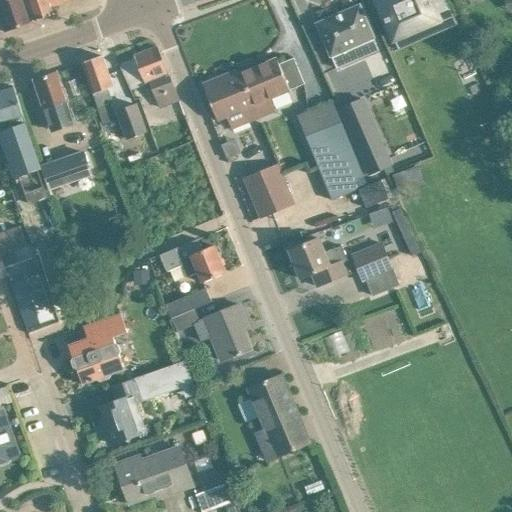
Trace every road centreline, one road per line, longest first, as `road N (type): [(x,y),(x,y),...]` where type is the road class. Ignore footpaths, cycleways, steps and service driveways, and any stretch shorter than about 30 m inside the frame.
road 1 (unclassified): [(359,511),(234,215),(159,7)]
road 2 (residential): [(83,511),(37,382)]
road 3 (tertiary): [(0,62),(124,19)]
